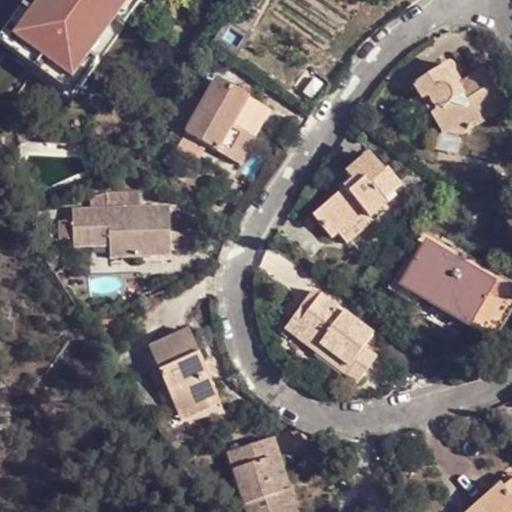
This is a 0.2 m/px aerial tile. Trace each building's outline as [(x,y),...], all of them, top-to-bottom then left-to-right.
[(45,0),(42,5),(40,3),(31,16),(12,40),(41,62),(70,84),(89,59),(98,47),(96,46),(114,22),(130,0),(45,0)] [(130,0),(114,22),(124,30),(146,0),(130,0)] [(0,47),(34,72),(41,62),(12,40),(31,16),(23,9),(0,40),(0,47)] [(97,66),(89,59),(70,84),(41,62),(34,72),(71,100),(97,66)] [(449,66),(447,71),(443,70),(414,89),(423,105),(430,103),(436,112),(431,116),(442,133),(442,137),(460,142),(461,138),(508,110),(483,72),(464,85),(460,87),(453,77),(456,74),(457,72),(456,67),(453,65),(449,66)] [(460,87),(464,85),(456,74),(453,77),(460,87)] [(255,102),(221,82),(191,134),(211,145),(225,154),(240,129),(255,102)] [(255,102),(240,129),(262,141),(276,112),(255,102)] [(430,103),(423,105),(431,116),(436,112),(430,103)] [(240,129),(225,154),(247,165),(262,141),(240,129)] [(211,145),(191,134),(184,150),(201,159),(211,145)] [(385,175),(369,156),(346,176),(351,183),(345,191),(373,221),(389,206),(387,204),(402,189),(389,173),(385,175)] [(373,221),(345,191),(315,220),(335,241),(341,237),(350,246),(376,226),(373,221)] [(177,209),(81,212),(82,250),(101,251),(118,250),(118,261),(179,259),(180,253),(180,234),(177,209)] [(180,234),(180,253),(192,251),(192,234),(180,234)] [(430,246),(427,235),(393,291),(404,289),(430,246)] [(497,286),(502,279),(427,235),(430,246),(497,286)] [(426,301),(473,329),(497,286),(430,246),(404,289),(426,301)] [(101,251),(82,250),(83,269),(101,268),(101,251)] [(511,320),(511,284),(502,279),(497,286),(473,329),(484,335),(499,343),(511,320)] [(404,289),(393,291),(394,292),(422,308),(426,301),(404,289)] [(376,337),(315,293),(287,333),(318,357),(322,349),(351,370),(366,351),(376,337)] [(193,328),(152,346),(163,371),(204,354),(193,328)] [(499,343),(484,335),(479,345),(492,353),(499,343)] [(322,349),(318,357),(346,377),(351,370),(322,349)] [(366,351),(351,370),(346,377),(359,386),(378,358),(366,351)] [(204,354),(163,371),(185,419),(224,403),(215,377),(209,364),(204,354)] [(209,364),(215,377),(220,374),(215,361),(209,364)] [(280,438),(232,453),(238,471),(277,458),(288,490),(297,488),(280,438)] [(277,458),(238,471),(251,511),(303,511),(297,488),(288,490),(277,458)] [(505,482),(468,511),(511,511),(511,484),(509,487),(505,482)]
